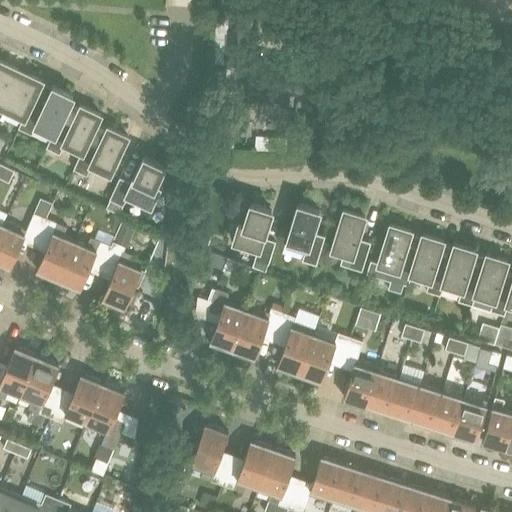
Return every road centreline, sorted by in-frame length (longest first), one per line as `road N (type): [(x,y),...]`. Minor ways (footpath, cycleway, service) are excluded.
road 1 (residential): [(511,223),(366,179),(218,172),(106,79),(0,19)]
road 2 (residential): [(511,483),(319,424),(0,298)]
